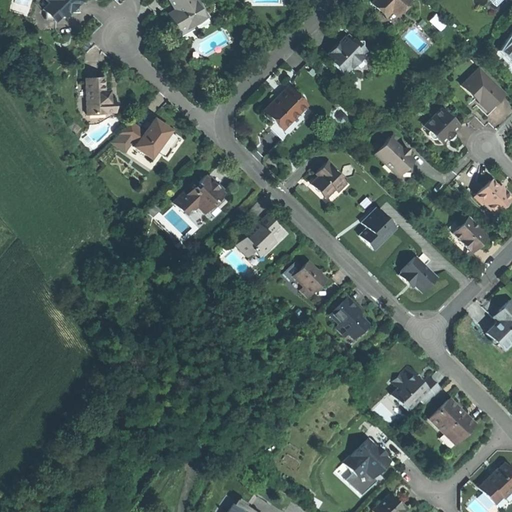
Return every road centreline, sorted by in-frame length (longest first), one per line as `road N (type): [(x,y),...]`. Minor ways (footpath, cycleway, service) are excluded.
road 1 (residential): [(424,338),(236,153),(223,127)]
road 2 (residential): [(223,127),(232,100),(331,0)]
road 3 (residential): [(223,127),(201,119),(133,61),(121,40)]
road 4 (residential): [(511,249),(424,338)]
road 5 (residential): [(510,427),(424,338)]
